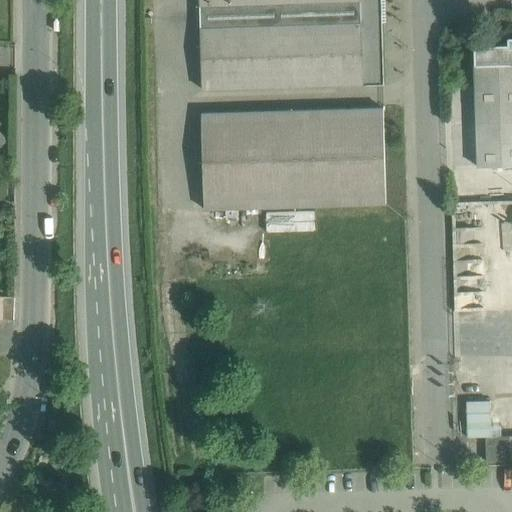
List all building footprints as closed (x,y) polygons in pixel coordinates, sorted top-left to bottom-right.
[(360,0),(199,0),(202,89),(363,84),(360,0)] [(380,0),(360,0),(363,84),(383,84),(380,0)] [(508,45),(474,46),(475,66),(511,65),(511,38),(508,39),(508,45)] [(511,65),(475,66),(478,168),(511,166),(511,65)] [(383,108),(202,113),(205,209),(386,204),(383,108)] [(15,298),(3,297),(2,319),(14,320),(15,298)] [(467,400),(468,435),(492,434),(491,399),(467,400)] [(487,462),(511,460),(511,433),(485,435),(487,462)]
